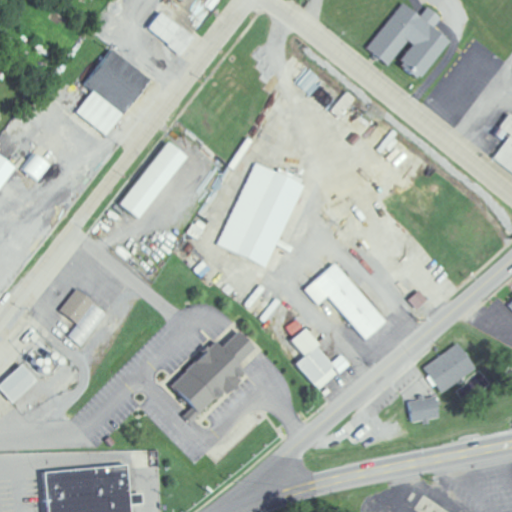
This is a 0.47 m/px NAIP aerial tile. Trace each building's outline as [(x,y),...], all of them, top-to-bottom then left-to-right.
[(448,42),(434,31),(442,19),(427,8),(420,18),(401,4),(366,51),(390,69),(394,64),(418,82),(448,42)] [(193,39),(158,12),(145,29),(180,56),(193,39)] [(149,80),(109,49),(81,86),(90,92),(74,113),(105,137),(149,80)] [(341,117),(356,100),(347,92),(332,110),(341,117)] [(511,118),(507,115),(493,136),(503,143),(492,161),(511,174),(511,118)] [(119,205),(167,143),(185,157),(136,219),(119,205)] [(36,184),(52,164),(36,151),(20,171),(36,184)] [(0,184),(11,168),(0,160),(0,184)] [(303,186),(264,267),(215,244),(254,162),(303,186)] [(303,291),(316,306),(325,298),(363,341),(384,322),(332,264),(303,291)] [(107,314),(75,291),(59,313),(77,325),(67,338),(82,348),(107,314)] [(426,300),(418,291),(407,301),(415,310),(426,300)] [(316,392),(347,367),(340,358),(330,366),(315,348),(318,346),(304,329),(289,341),(302,358),(294,364),(316,392)] [(167,391),(195,416),(217,392),(222,396),(243,374),(235,367),(251,350),(233,333),(219,349),(211,342),(167,391)] [(437,393),(475,373),(460,345),(422,365),(437,393)] [(0,383),(0,390),(11,403),(35,382),(20,365),(0,383)] [(406,402),(411,425),(439,419),(434,396),(406,402)] [(125,464),(41,471),(44,511),(129,511),(128,504),(141,502),(140,493),(128,494),(125,464)]
